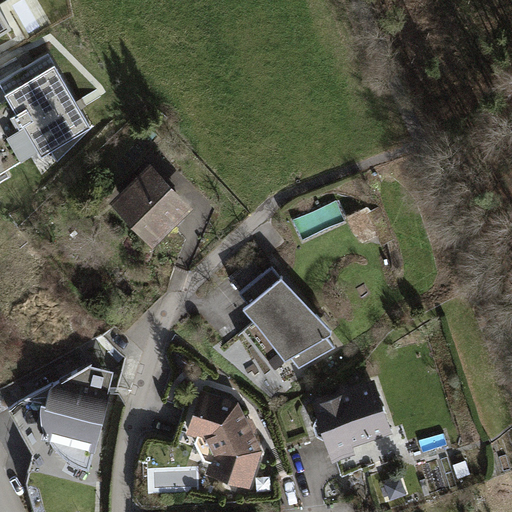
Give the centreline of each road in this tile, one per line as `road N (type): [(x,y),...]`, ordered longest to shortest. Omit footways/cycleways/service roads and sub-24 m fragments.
road 1 (track): [(351,0),(418,144),(511,391)]
road 2 (residential): [(119,511),(129,424),(169,302),(291,192)]
road 3 (track): [(418,144),(291,192)]
